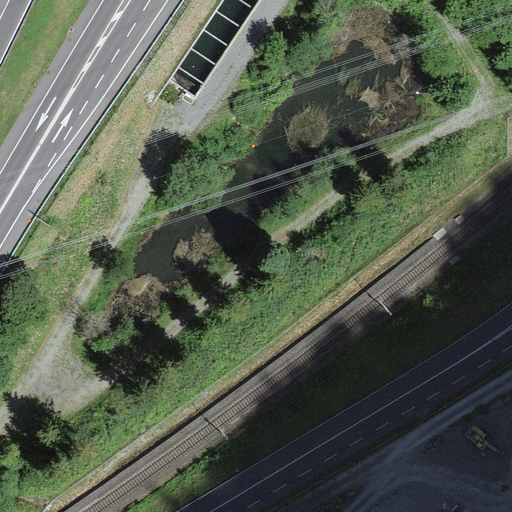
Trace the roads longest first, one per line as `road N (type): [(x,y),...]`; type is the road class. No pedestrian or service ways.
road 1 (track): [(33,395),(98,383),(352,182),(473,110),(487,95),(487,74),(432,0)]
road 2 (track): [(0,428),(33,395),(66,314),(139,187),(227,84),(277,0)]
road 3 (primary): [(212,511),(438,377)]
road 4 (track): [(292,511),(511,378)]
road 5 (trunk): [(25,165),(101,78),(150,0)]
road 6 (trunk): [(117,0),(25,165)]
